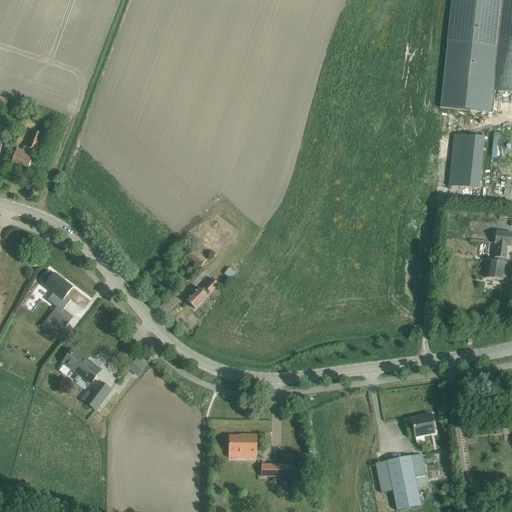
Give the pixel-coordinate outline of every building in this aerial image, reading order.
[(511,0),(451,0),(441,105),(511,111),(511,0)] [(10,163),(27,170),(39,140),(41,134),(33,132),(27,148),(23,147),(22,151),(16,149),(10,163)] [(453,135),(448,187),(478,189),(483,138),(453,135)] [(221,248),(238,231),(221,214),(204,231),(221,248)] [(494,262),(486,261),(485,269),(486,270),(485,279),(502,281),(503,273),(505,271),(506,263),(503,263),(504,259),(505,259),(507,246),(510,247),(511,233),(495,231),(494,245),(495,245),(494,258),(494,262)] [(206,261),(192,250),(186,257),(200,268),(206,261)] [(232,270),(218,283),(223,288),(237,276),(232,270)] [(48,273),(41,282),(45,285),(43,288),(52,295),(47,302),(61,313),(70,300),(65,297),(72,288),(53,274),(52,276),(48,273)] [(212,280),(201,291),(207,297),(218,285),(216,284),(212,280)] [(207,297),(201,291),(198,288),(185,301),(194,310),(207,297)] [(51,317),(59,323),(63,318),(54,312),(51,317)] [(51,325),(46,330),(56,338),(60,332),(51,325)] [(62,363),(63,363),(58,368),(68,376),(72,370),(90,383),(99,371),(72,350),(62,363)] [(138,358),(128,370),(138,377),(147,365),(138,358)] [(99,382),(83,403),(95,412),(111,391),(99,382)] [(434,433),(430,415),(410,420),(414,437),(434,433)] [(245,437),(229,437),(228,453),(248,454),(248,459),(255,459),(256,436),(245,436),(245,437)] [(386,463),(375,465),(381,495),(391,492),(395,511),(399,511),(420,508),(416,488),(427,486),(421,456),(410,458),(386,463)] [(276,465),(261,465),(261,477),(276,477),(276,465)] [(292,483),(291,483),(292,501),(307,499),(305,475),(292,476),(292,483)]
